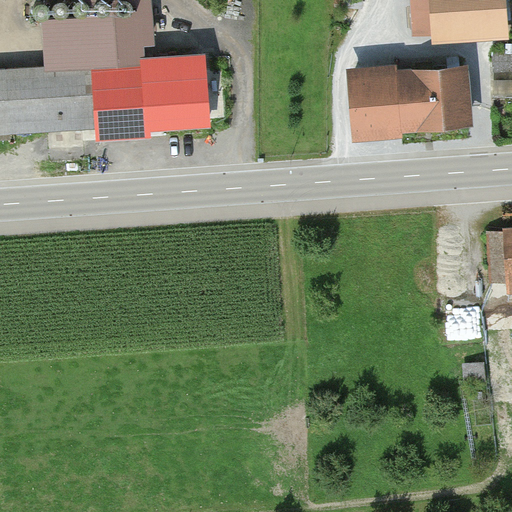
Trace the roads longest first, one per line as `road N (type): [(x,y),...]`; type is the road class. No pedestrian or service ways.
road 1 (primary): [(0,208),(511,172)]
road 2 (unknown): [(221,70),(228,192)]
